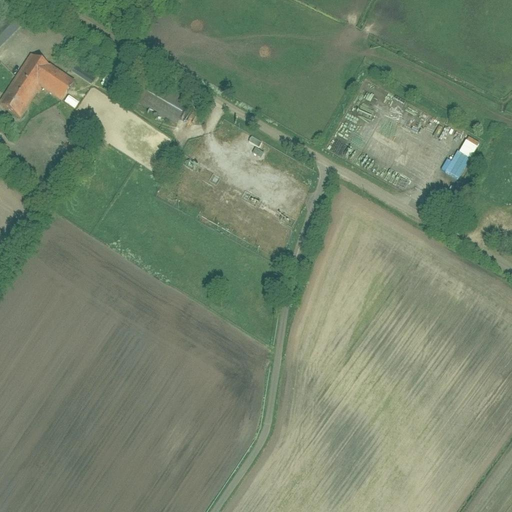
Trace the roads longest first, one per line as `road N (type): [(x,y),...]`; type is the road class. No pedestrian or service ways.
road 1 (unclassified): [(329,173),(292,277),(268,424),(218,511)]
road 2 (unclassified): [(329,173),(39,0)]
road 3 (unclassified): [(511,279),(329,173)]
